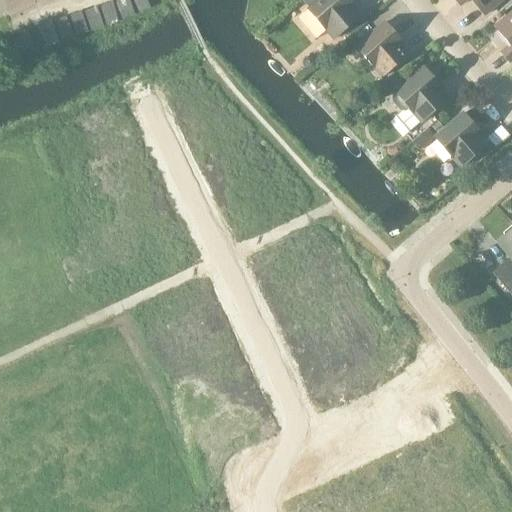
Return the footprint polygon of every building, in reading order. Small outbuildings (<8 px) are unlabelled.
[(74,31),(144,2),(143,0),(90,0),(65,10),(74,31)] [(347,0),(318,0),(307,10),(325,31),(333,40),(359,18),(348,4),(350,3),(347,0)] [(453,0),(459,6),(466,0),(469,0),(483,16),(502,0),(453,0)] [(511,12),(494,28),(509,46),(500,54),(508,63),(511,60),(511,12)] [(13,23),(17,41),(26,39),(21,21),(13,23)] [(384,23),(355,48),(373,69),(374,69),(382,78),(408,55),(396,42),(398,40),(384,23)] [(402,109),(406,106),(413,114),(421,123),(447,101),(436,87),(438,86),(423,69),(395,93),(396,94),(392,98),(392,103),(397,109),(402,109)] [(462,114),(434,139),(452,160),(452,159),(460,169),(486,146),(475,133),(477,131),(462,114)] [(496,120),(481,130),(490,144),(505,134),(496,120)] [(510,258),(491,274),(511,297),(511,296),(511,230),(497,243),(510,258)]
